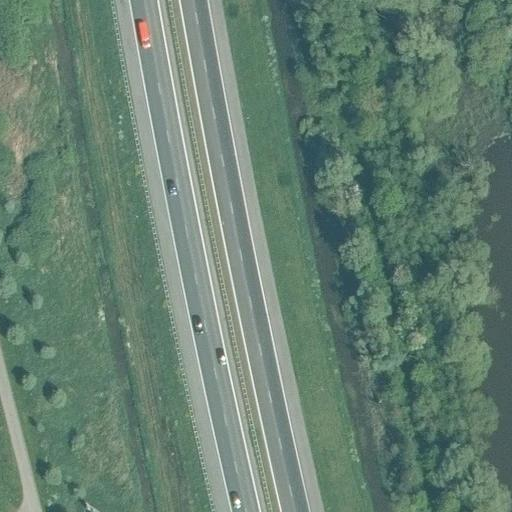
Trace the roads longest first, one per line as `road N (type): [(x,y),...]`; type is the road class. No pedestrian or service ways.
road 1 (motorway): [(294,511),(191,0)]
road 2 (motorway): [(141,0),(242,511)]
